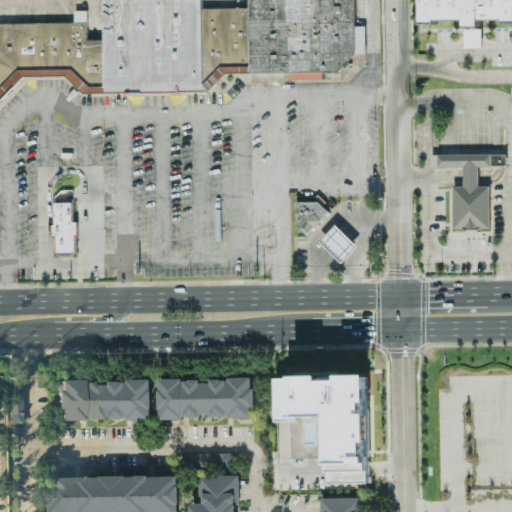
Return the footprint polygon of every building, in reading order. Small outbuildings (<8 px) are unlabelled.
[(0,101),(24,76),(65,76),(83,93),(207,93),(226,73),(285,73),(292,80),(322,80),(322,72),(341,72),(354,58),(353,0),(247,0),(247,8),(200,8),(200,0),(102,0),(103,40),(86,40),(86,11),(73,11),(73,23),(0,23),(0,101)] [(511,23),(511,0),(419,0),(420,22),(464,22),(464,25),(479,25),(480,20),(502,20),(502,23),(511,23)] [(354,28),(355,51),(363,51),(362,28),(354,28)] [(464,48),(481,48),(480,29),(463,29),(464,48)] [(452,230),(489,230),(488,186),(477,186),(477,166),(505,166),(505,154),(436,155),(436,168),(462,168),(463,187),(452,187),(452,230)] [(295,201),(294,231),(318,232),(318,210),(319,210),(320,202),(295,201)] [(72,222),(71,202),(52,203),(54,258),(76,257),(74,222),(72,222)] [(357,246),(335,225),(318,242),(341,263),(357,246)] [(292,376),(319,375),(320,380),(338,380),(338,375),(367,374),(368,402),(363,402),(363,406),(362,406),(362,410),(361,410),(361,412),(360,412),(360,413),(368,413),(368,441),(363,441),(363,444),(363,457),(366,457),(366,468),(366,471),(365,471),(366,482),(327,483),(327,470),(326,417),(295,417),(295,403),(293,403),(292,376)] [(158,380),(159,418),(254,417),(253,378),(158,380)] [(56,382),(56,411),(59,411),(59,420),(100,421),(100,415),(110,415),(110,419),(126,419),(126,420),(151,420),(151,380),(108,380),(108,382),(56,382)] [(9,424),(22,424),(21,387),(7,387),(9,424)] [(237,511),(237,475),(199,476),(200,503),(190,504),(190,511),(237,511)] [(178,511),(178,477),(49,477),(48,511),(178,511)] [(322,498),(322,511),(355,511),(356,511),(360,511),(359,497),(322,498)]
